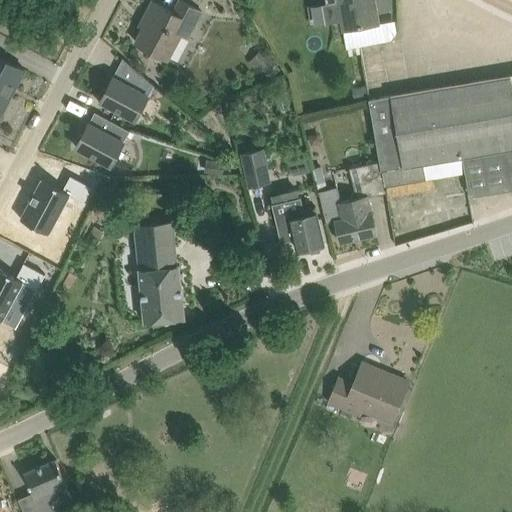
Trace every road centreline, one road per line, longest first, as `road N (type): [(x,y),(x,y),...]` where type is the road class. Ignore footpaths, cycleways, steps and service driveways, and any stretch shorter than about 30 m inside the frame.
road 1 (tertiary): [(0,440),(232,322),(511,222)]
road 2 (residential): [(0,194),(102,0)]
